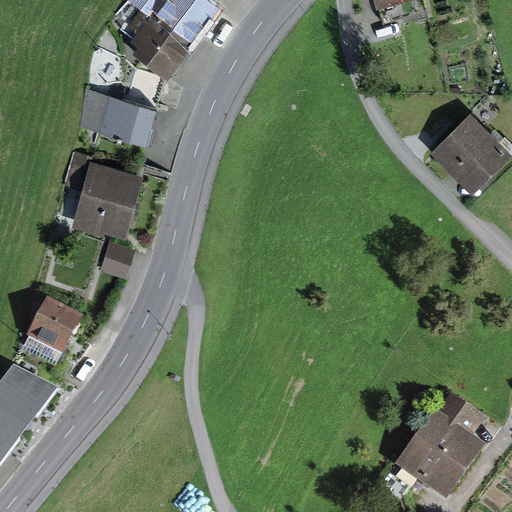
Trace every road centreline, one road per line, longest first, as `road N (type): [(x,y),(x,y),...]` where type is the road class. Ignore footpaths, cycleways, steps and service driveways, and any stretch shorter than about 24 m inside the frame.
road 1 (tertiary): [(278,0),(245,41),(208,121),(167,261),(111,382),(3,511)]
road 2 (residential): [(350,0),(354,43),(378,112),(511,254)]
road 3 (track): [(167,261),(192,282),(196,412),(233,511)]
